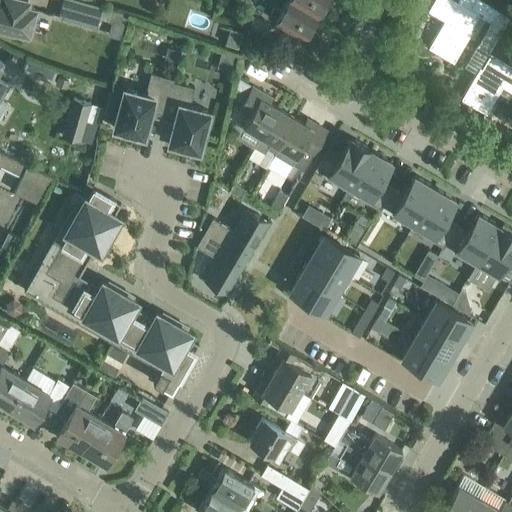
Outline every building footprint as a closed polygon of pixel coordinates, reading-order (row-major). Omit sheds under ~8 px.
[(0,0),(0,31),(14,35),(15,29),(28,32),(35,5),(30,3),(31,0),(0,0)] [(103,6),(82,0),(63,0),(59,16),(97,27),(103,6)] [(317,14),(293,0),(283,0),(280,7),(275,4),(268,16),(304,37),(317,14)] [(293,0),(317,14),(325,0),(293,0)] [(428,46),(454,61),(468,36),(466,35),(478,14),(490,21),(497,9),(480,0),(459,0),(459,2),(456,0),(433,0),(428,9),(445,19),(428,46)] [(501,12),(497,9),(490,21),(476,45),(490,53),(478,73),(476,72),(461,97),(486,112),(502,85),(511,90),(511,64),(489,51),(509,16),(501,11),(501,12)] [(253,14),(247,25),(248,26),(250,26),(269,37),(275,27),(253,14)] [(56,69),(26,57),(22,69),(52,81),(56,69)] [(0,101),(10,86),(0,79),(0,70),(5,63),(4,62),(0,60),(0,101)] [(163,114),(174,78),(150,72),(145,94),(124,88),(114,128),(129,132),(127,135),(139,139),(140,135),(144,136),(150,110),(163,114)] [(59,77),(56,85),(65,88),(68,80),(59,77)] [(173,81),(163,114),(175,117),(169,142),(172,143),(171,147),(182,150),(184,146),(199,150),(209,111),(189,106),(194,87),(173,81)] [(252,85),(241,102),(237,110),(247,116),(242,124),(260,135),(277,106),(269,102),(272,97),(252,85)] [(72,97),(61,134),(80,140),(92,103),(72,97)] [(278,145),(295,117),(277,106),(260,135),(261,135),(256,143),(264,149),(267,144),(276,150),(278,145)] [(303,169),(327,129),(306,117),(303,122),(295,117),(278,145),(276,150),(274,153),(291,164),(292,162),(303,169)] [(328,147),(317,165),(329,173),(327,177),(347,189),(371,149),(350,137),(340,154),(328,147)] [(371,149),(347,189),(380,208),(383,204),(382,204),(392,185),(381,178),(392,161),(371,149)] [(0,165),(21,175),(14,190),(38,202),(51,175),(2,152),(0,150),(0,165)] [(392,185),(382,204),(383,204),(413,223),(435,186),(414,174),(404,192),(392,185)] [(231,183),(227,190),(245,200),(249,194),(231,183)] [(435,186),(413,223),(432,234),(430,238),(443,245),(443,246),(446,242),(445,241),(456,223),(445,216),(455,199),(435,186)] [(41,259),(24,289),(41,299),(46,292),(83,313),(82,314),(91,320),(88,324),(87,324),(87,325),(106,336),(107,335),(106,334),(108,329),(117,335),(118,333),(137,344),(136,345),(163,361),(153,380),(171,390),(199,342),(188,337),(192,331),(186,328),(187,326),(163,312),(161,314),(156,311),(153,316),(134,306),(137,300),(132,297),(133,295),(109,281),(107,283),(102,280),(99,285),(79,274),(87,260),(94,248),(99,251),(103,246),(105,247),(119,223),(117,221),(120,216),(114,213),(120,203),(92,187),(86,197),(85,196),(80,205),(75,202),(76,202),(74,201),(64,220),(65,221),(65,220),(70,222),(65,231),(66,232),(49,263),(41,259)] [(279,189),(269,206),(279,211),(288,195),(279,189)] [(268,221),(247,208),(234,230),(213,217),(205,231),(248,256),(268,221)] [(456,223),(445,241),(457,248),(454,252),(475,264),(498,224),(478,212),(468,230),(456,223)] [(321,213),(315,224),(320,227),(324,229),(330,218),(321,213)] [(361,215),(355,226),(365,232),(371,221),(361,215)] [(498,224),(475,264),(495,276),(498,272),(510,280),(511,276),(511,255),(509,254),(511,248),(511,227),(503,222),(501,225),(498,224)] [(248,256),(205,231),(197,245),(218,258),(206,279),(227,292),(248,256)] [(323,232),(311,252),(347,273),(359,253),(323,232)] [(311,252),(300,270),(336,292),(347,273),(311,252)] [(421,264),(414,275),(423,280),(429,269),(421,264)] [(387,267),(380,278),(387,281),(388,280),(393,271),(387,267)] [(300,270),(289,290),(325,311),(336,292),(300,270)] [(399,274),(393,285),(401,289),(407,279),(399,274)] [(435,280),(429,291),(451,304),(458,293),(435,280)] [(371,298),(365,308),(372,312),(378,302),(371,298)] [(435,299),(424,318),(460,339),(471,320),(435,299)] [(377,316),(384,320),(390,310),(383,305),(377,316)] [(365,308),(359,319),(366,323),(372,313),(372,312),(365,308)] [(377,316),(371,326),(378,330),(384,320),(377,316)] [(0,317),(0,338),(9,322),(0,317)] [(424,318),(413,337),(449,358),(460,339),(424,318)] [(413,337),(401,356),(437,377),(449,358),(413,337)] [(9,349),(0,344),(0,401),(8,406),(25,378),(1,363),(9,349)] [(295,354),(281,346),(272,362),(277,365),(272,373),(299,390),(300,389),(310,396),(325,372),(314,365),(310,372),(291,361),(295,354)] [(299,390),(272,373),(267,382),(262,379),(252,395),(285,415),(299,390)] [(25,378),(8,406),(33,421),(43,404),(55,411),(58,405),(70,385),(57,377),(49,392),(25,378)] [(57,435),(80,449),(100,416),(87,409),(95,395),(72,382),(70,385),(58,405),(70,412),(57,435)] [(134,409),(143,414),(161,424),(168,411),(141,395),(134,409)] [(382,404),(371,422),(383,429),(394,411),(391,410),(382,404)] [(511,408),(502,424),(495,420),(489,430),(509,442),(511,443),(511,408)] [(133,417),(121,410),(113,424),(100,416),(80,449),(105,463),(133,417)] [(249,439),(266,449),(275,455),(281,444),(296,453),(303,440),(297,436),(303,427),(290,419),(284,429),(262,416),(249,439)] [(489,430),(482,441),(503,453),(509,442),(489,430)] [(374,432),(361,454),(389,470),(402,448),(374,432)] [(344,444),(337,440),(329,452),(337,456),(344,444)] [(511,458),(511,443),(509,442),(503,453),(511,458)] [(389,470),(361,454),(349,474),(377,490),(389,470)] [(267,464),(261,474),(302,497),(308,487),(267,464)] [(224,466),(210,489),(238,506),(246,493),(252,497),(259,486),(224,466)] [(302,497),(261,474),(281,486),(275,496),(295,508),(298,503),(302,497)] [(310,483),(308,487),(302,497),(298,503),(309,509),(319,491),(310,483)] [(440,511),(468,511),(478,496),(457,484),(440,511)] [(234,511),(238,506),(210,489),(197,510),(200,511),(234,511)] [(0,511),(10,511),(11,511),(6,508),(0,504),(0,491),(0,492),(0,491),(0,511)] [(496,511),(499,508),(478,496),(468,511),(496,511)] [(15,511),(21,504),(12,498),(6,508),(11,511),(10,511),(15,511)]
